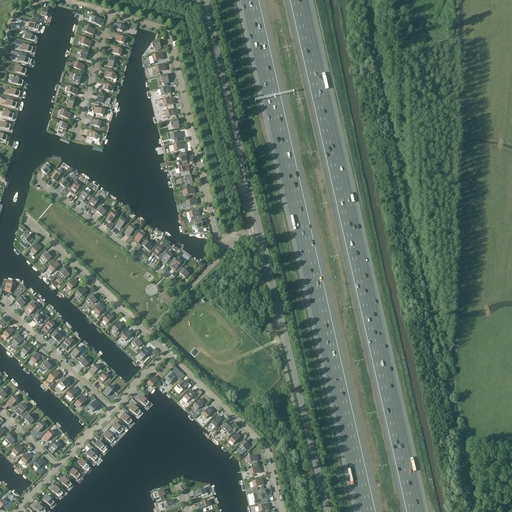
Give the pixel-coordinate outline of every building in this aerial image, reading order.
[(48,10),(43,9),(41,16),(48,18),(49,13),(48,13),(48,10)] [(34,42),(36,37),(26,34),(25,40),(34,42)] [(155,51),(161,50),(159,42),(152,44),(153,49),(155,48),(155,51)] [(86,60),(88,53),(81,51),(80,56),(81,57),(81,59),(86,60)] [(115,66),(116,61),(109,59),(107,67),(112,68),(113,66),(115,66)] [(25,76),(26,70),(17,68),(15,73),(25,76)] [(79,84),(81,77),(74,75),(73,80),(75,81),(74,83),(79,84)] [(167,84),(168,83),(167,76),(160,78),(161,82),(163,82),(163,84),(164,84),(167,84)] [(91,101),(91,104),(98,106),(99,103),(102,104),(108,105),(110,99),(106,98),(106,97),(99,95),(97,102),(91,101)] [(7,101),(6,106),(15,109),(17,104),(13,102),(14,99),(8,98),(7,101)] [(72,108),(74,101),(67,99),(66,104),(68,105),(67,107),(72,108)] [(174,129),(179,128),(177,121),(170,122),(171,127),(173,127),(174,129)] [(66,130),(67,125),(60,123),(58,130),(63,132),(63,130),(66,130)] [(88,132),(87,138),(93,139),(92,141),(98,143),(100,136),(97,135),(88,132)] [(172,133),(170,133),(171,135),(172,140),(175,140),(176,143),(182,142),(181,138),(180,133),(177,134),(177,133),(176,132),(172,133)] [(182,163),(187,161),(185,154),(178,156),(179,161),(181,160),(182,163)] [(47,175),(50,171),(48,170),(49,168),(45,165),(41,171),(47,175)] [(182,166),(178,167),(179,169),(180,174),(181,177),(190,175),(189,172),(188,166),(183,168),(182,166)] [(55,182),(61,174),(57,171),(51,178),(55,182)] [(185,178),(183,178),(185,183),(186,183),(187,185),(192,184),(190,177),(185,178)] [(65,189),(69,185),(67,183),(68,182),(64,179),(59,185),(65,189)] [(74,183),(68,191),(70,192),(74,195),(76,197),(82,189),(79,188),(74,183)] [(84,200),(89,195),(84,191),(79,199),(83,202),(84,200)] [(92,209),(98,201),(94,198),(88,206),(92,209)] [(102,217),(106,212),(103,211),(105,209),(101,206),(96,212),(102,217)] [(192,213),(189,213),(191,219),(192,218),(193,222),(201,220),(200,216),(199,211),(198,211),(198,209),(191,211),(192,213)] [(111,223),(116,215),(112,212),(106,220),(111,223)] [(120,230),(126,222),(121,219),(116,227),(120,230)] [(201,221),(194,223),(195,228),(197,227),(197,230),(198,233),(204,233),(203,229),(201,221)] [(129,237),(135,229),(130,226),(125,233),(129,237)] [(138,243),(144,236),(140,233),(134,240),(138,243)] [(23,241),(20,244),(25,249),(29,244),(31,247),(35,243),(35,242),(39,238),(36,236),(32,240),(28,235),(23,241)] [(147,241),(142,247),(148,251),(151,253),(154,248),(152,247),(150,245),(151,244),(147,241)] [(35,255),(41,248),(37,245),(31,252),(35,255)] [(158,246),(152,254),(157,257),(160,260),(165,253),(161,251),(162,250),(158,246)] [(167,253),(162,261),(166,264),(169,267),(175,259),(172,257),(173,254),(169,251),(167,253)] [(47,262),(51,258),(46,253),(41,258),(44,261),(45,260),(47,262)] [(177,260),(171,268),(175,271),(172,276),(174,278),(182,268),(179,266),(181,263),(177,260)] [(49,269),(46,272),(50,275),(52,272),(53,273),(59,266),(55,262),(49,269)] [(185,279),(188,274),(186,273),(188,271),(184,268),(179,274),(185,279)] [(65,279),(69,275),(64,270),(59,275),(62,279),(64,277),(65,279)] [(71,290),(77,283),(73,279),(67,286),(71,290)] [(80,298),(86,292),(83,288),(76,295),(80,298)] [(93,305),(96,301),(91,296),(86,301),(90,304),(91,303),(93,305)] [(21,308),(25,304),(23,302),(24,301),(20,297),(15,302),(21,308)] [(99,304),(93,310),(95,311),(94,312),(98,316),(105,309),(101,305),(100,305),(99,304)] [(29,316),(36,309),(32,305),(25,312),(29,316)] [(39,314),(34,320),(39,325),(43,321),(45,323),(49,319),(45,315),(42,318),(39,314)] [(107,324),(114,317),(110,314),(103,321),(107,324)] [(48,324),(43,329),(47,333),(48,332),(49,334),(54,330),(52,328),(54,326),(50,322),(48,324)] [(119,322),(112,329),(116,333),(114,335),(116,337),(119,334),(118,332),(117,332),(123,326),(119,322)] [(7,338),(14,332),(10,328),(3,335),(7,338)] [(123,333),(119,337),(120,338),(120,337),(121,338),(125,342),(127,340),(129,343),(133,338),(131,336),(132,335),(128,331),(124,335),(123,333)] [(57,332),(52,337),(57,342),(59,344),(63,340),(61,338),(59,337),(60,335),(57,332)] [(19,336),(13,343),(16,347),(18,349),(19,347),(21,348),(26,343),(23,340),(19,336)] [(65,350),(72,343),(68,339),(61,346),(65,350)] [(138,348),(142,344),(136,339),(131,344),(135,348),(136,346),(138,348)] [(25,356),(32,349),(28,345),(22,352),(25,356)] [(74,359),(81,352),(77,348),(71,355),(74,359)] [(143,359),(150,352),(146,348),(139,355),(143,359)] [(37,354),(31,361),(34,364),(38,361),(40,363),(44,359),(42,357),(41,357),(37,354)] [(84,368),(88,364),(86,362),(87,361),(84,358),(79,363),(84,368)] [(47,371),(51,367),(46,362),(41,367),(44,370),(45,369),(47,371)] [(95,365),(89,372),(92,376),(94,375),(96,377),(99,374),(97,372),(96,372),(99,369),(95,365)] [(173,374),(166,381),(170,384),(176,377),(179,380),(183,376),(175,368),(171,372),(173,374)] [(53,382),(59,375),(55,371),(49,378),(53,382)] [(104,374),(98,381),(102,385),(104,387),(110,381),(107,378),(108,378),(104,374)] [(158,381),(154,377),(147,384),(151,388),(158,381)] [(59,384),(56,387),(62,392),(65,388),(69,384),(64,379),(59,384)] [(178,385),(176,387),(179,390),(177,392),(179,394),(183,391),(186,387),(181,382),(179,381),(177,384),(178,385)] [(107,397),(114,390),(110,386),(103,393),(107,397)] [(71,399),(77,392),(73,388),(67,395),(71,399)] [(184,398),(181,401),(185,404),(188,401),(195,395),(191,391),(184,398)] [(145,407),(149,403),(142,396),(138,400),(145,407)] [(11,407),(17,400),(14,397),(7,403),(11,407)] [(80,407),(86,401),(82,397),(76,404),(80,407)] [(197,410),(204,403),(200,399),(193,406),(197,410)] [(89,404),(84,410),(86,412),(88,409),(92,412),(99,405),(95,402),(91,405),(89,404)] [(23,405),(16,412),(20,416),(23,418),(28,412),(25,410),(26,409),(23,405)] [(137,416),(141,412),(133,405),(129,409),(137,416)] [(204,410),(200,413),(202,415),(206,419),(213,412),(209,408),(206,411),(204,410)] [(128,425),(132,421),(124,414),(121,418),(128,425)] [(30,425),(33,421),(32,420),(33,418),(29,415),(24,420),(30,425)] [(218,424),(222,420),(218,417),(211,424),(215,427),(218,424)] [(38,433),(45,426),(41,422),(34,429),(38,433)] [(116,424),(110,430),(114,434),(116,431),(120,434),(123,431),(116,424)] [(228,434),(232,430),(226,425),(221,430),(225,433),(226,432),(228,434)] [(107,433),(104,436),(111,443),(115,440),(111,436),(114,434),(110,430),(107,433)] [(47,442),(54,435),(50,431),(43,438),(47,442)] [(233,445),(240,438),(236,434),(229,441),(233,445)] [(11,445),(15,441),(9,436),(4,441),(8,445),(9,443),(11,445)] [(239,447),(237,450),(242,455),(246,451),(248,453),(252,449),(256,445),(253,441),(249,446),(244,442),(239,447)] [(102,453),(106,449),(99,442),(95,445),(102,453)] [(53,454),(59,447),(55,443),(49,450),(53,454)] [(16,456),(23,449),(19,445),(12,452),(16,456)] [(90,451),(86,455),(94,462),(97,458),(94,454),(96,452),(92,448),(90,450),(90,451)] [(28,454),(21,461),(25,465),(26,464),(29,467),(39,456),(36,453),(32,458),(28,454)] [(40,459),(34,466),(38,470),(36,471),(40,475),(44,471),(40,468),(44,463),(40,459)] [(85,471),(89,467),(81,460),(78,464),(85,471)] [(76,480),(80,476),(73,469),(69,473),(76,480)] [(68,489),(72,485),(64,478),(60,482),(68,489)] [(59,498),(63,494),(56,487),(52,491),(59,498)] [(270,488),(252,493),(255,505),(267,502),(266,499),(265,495),(272,494),(270,488)] [(202,489),(193,493),(195,498),(200,496),(201,498),(208,495),(206,489),(202,490),(202,489)] [(163,491),(154,494),(156,499),(159,498),(160,497),(161,501),(164,500),(163,496),(165,496),(163,491)] [(51,507),(54,503),(47,496),(43,500),(51,507)] [(1,500),(0,501),(0,509),(2,507),(4,508),(8,503),(3,498),(1,501),(1,500)] [(172,500),(163,503),(165,508),(166,511),(181,507),(180,503),(174,505),(172,500)] [(199,509),(208,506),(206,501),(197,504),(199,509)]
